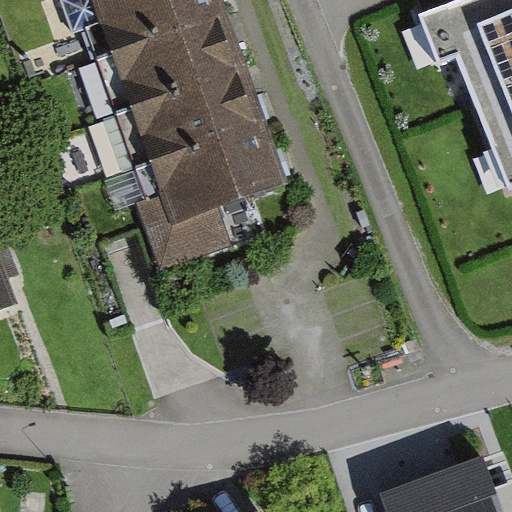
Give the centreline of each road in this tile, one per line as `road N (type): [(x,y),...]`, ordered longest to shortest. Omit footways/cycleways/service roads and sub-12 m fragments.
road 1 (residential): [(0,426),(171,449),(238,447),(463,394)]
road 2 (residential): [(463,394),(303,0)]
